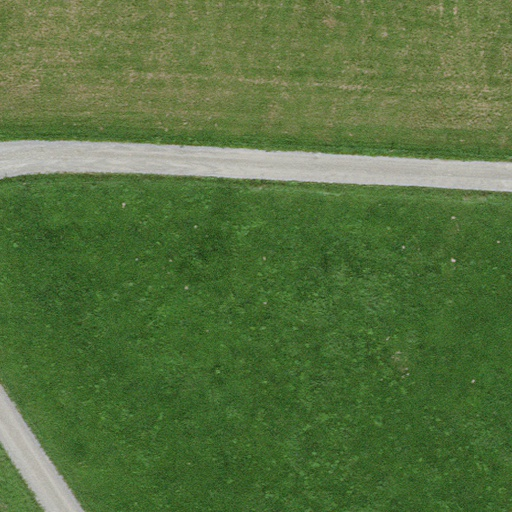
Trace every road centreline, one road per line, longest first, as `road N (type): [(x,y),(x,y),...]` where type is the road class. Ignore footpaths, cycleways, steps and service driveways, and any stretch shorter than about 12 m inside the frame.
road 1 (track): [(511,180),(0,158)]
road 2 (track): [(78,511),(0,391)]
